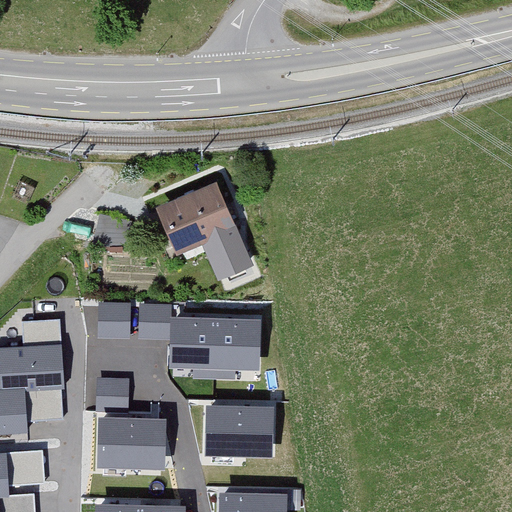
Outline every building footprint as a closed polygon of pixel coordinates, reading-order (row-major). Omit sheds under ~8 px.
[(200,246),(212,274),(245,260),(214,185),(154,210),(174,257),(200,246)] [(130,305),(99,304),(99,336),(130,336),(130,305)] [(171,306),(140,305),(139,336),(170,337),(171,306)] [(62,319),(23,321),(24,343),(0,344),(0,389),(25,388),(62,386),(65,386),(62,319)] [(260,321),(173,319),(171,367),(258,369),(260,321)] [(129,380),(98,379),(97,411),(128,411),(129,380)] [(62,386),(25,388),(0,389),(0,434),(30,432),(29,420),(64,418),(62,386)] [(273,408),(206,406),(205,454),(272,456),(273,408)] [(166,421),(99,419),(98,467),(164,469),(166,421)] [(6,450),(0,450),(0,493),(9,493),(6,450)] [(286,511),(287,495),(220,493),(219,511),(286,511)]
